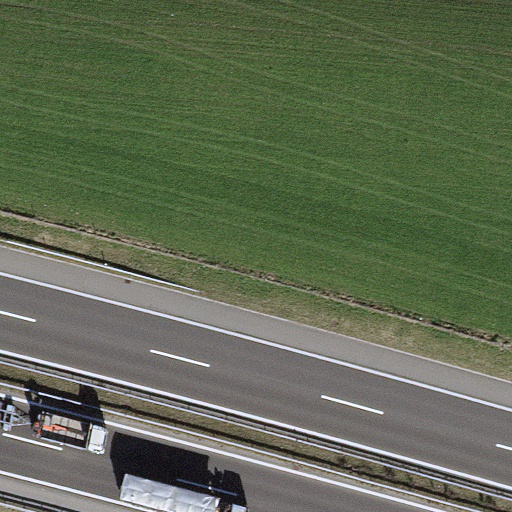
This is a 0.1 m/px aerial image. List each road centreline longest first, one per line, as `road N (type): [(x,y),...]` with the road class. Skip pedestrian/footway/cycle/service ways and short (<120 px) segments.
road 1 (motorway): [(511,447),(0,310)]
road 2 (motorway): [(0,433),(291,511)]
